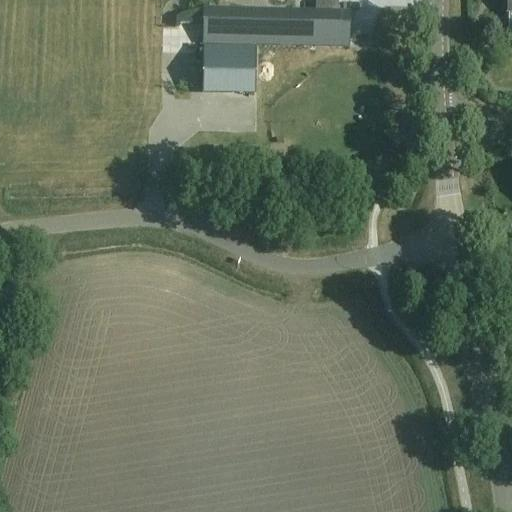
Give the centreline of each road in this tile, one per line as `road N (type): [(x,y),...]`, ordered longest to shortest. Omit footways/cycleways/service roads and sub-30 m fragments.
road 1 (unclassified): [(0,234),(160,222),(289,267),(454,240)]
road 2 (tertiary): [(508,511),(454,240)]
road 3 (track): [(37,228),(0,361)]
